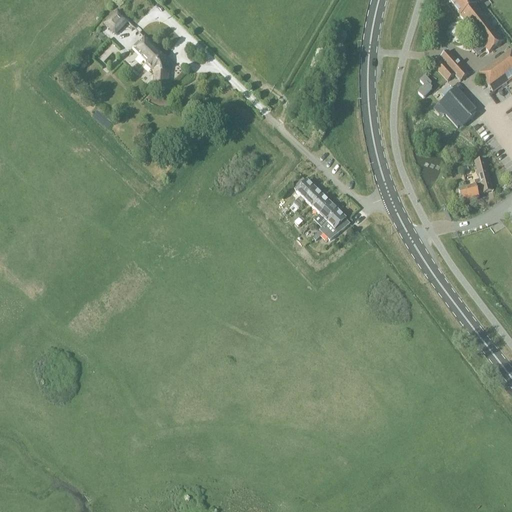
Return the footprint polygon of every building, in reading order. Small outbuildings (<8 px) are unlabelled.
[(447,0),(480,42),(489,53),(503,42),(484,17),(489,12),(484,6),(479,10),(477,7),(478,6),(473,0),(447,0)] [(115,35),(127,22),(117,12),(105,25),(115,35)] [(163,61),(165,58),(145,39),(136,47),(142,53),(138,57),(153,71),(154,72),(154,73),(154,74),(153,83),(157,87),(162,87),(167,82),(167,81),(168,80),(168,79),(169,69),(169,68),(169,67),(168,66),(163,61)] [(511,78),(511,51),(480,75),(493,93),(511,78)] [(448,82),(454,76),(460,83),(468,75),(448,52),(439,59),(439,60),(433,66),(448,82)] [(429,87),(431,85),(425,78),(420,82),(424,87),(418,94),(423,99),(432,89),(429,87)] [(475,112),(468,104),(455,90),(437,106),(457,129),(475,112)] [(474,163),(475,164),(477,173),(477,174),(477,176),(478,178),(479,179),(479,181),(474,182),(476,187),(459,191),(461,197),(460,198),(461,201),(462,202),(463,204),(478,200),(477,194),(483,192),(484,194),(492,192),(484,161),(474,163)] [(305,200),(315,190),(308,182),(297,193),(301,197),(294,204),(299,209),(302,206),(301,204),(304,200),(305,200)] [(312,208),(323,197),(315,190),(305,200),(312,208)] [(320,215),(330,205),(323,197),(312,208),(320,215)] [(278,206),(282,210),(289,202),(285,198),(278,206)] [(298,210),(299,209),(294,204),(290,208),(295,213),(298,210)] [(327,223),(338,212),(330,205),(320,215),(314,221),(309,226),(313,230),(318,225),(319,225),(322,228),(324,227),(327,223)] [(305,219),(311,214),(308,210),(294,224),(298,227),(305,219)] [(324,227),(325,228),(321,233),(331,243),(348,225),(344,221),(345,219),(338,212),(327,223),(328,223),(324,227)]
